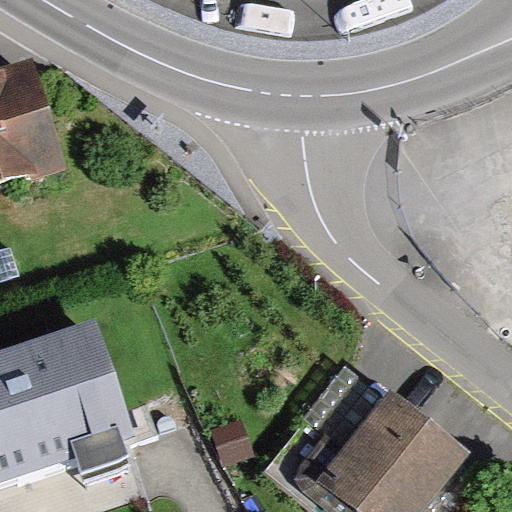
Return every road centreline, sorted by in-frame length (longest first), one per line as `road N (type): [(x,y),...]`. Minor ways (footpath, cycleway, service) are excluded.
road 1 (residential): [(511,390),(331,234),(304,165),(300,97)]
road 2 (tertiary): [(300,97),(200,80),(44,0)]
road 3 (tertiary): [(511,33),(391,86),(300,97)]
